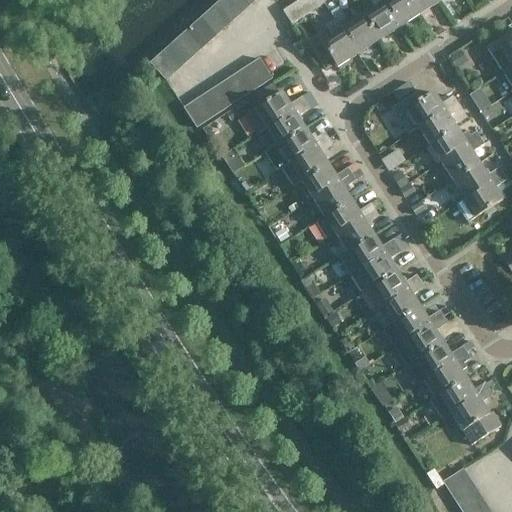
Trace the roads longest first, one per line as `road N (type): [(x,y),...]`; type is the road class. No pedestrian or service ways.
road 1 (secondary): [(280,511),(0,76)]
road 2 (residential): [(511,351),(492,348),(360,144),(353,120)]
road 3 (residential): [(353,120),(370,101),(511,11)]
